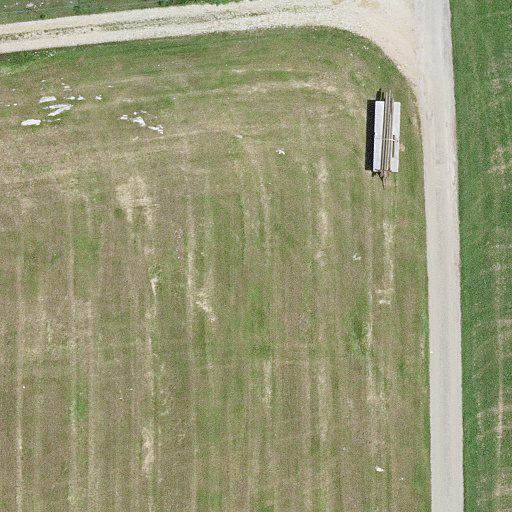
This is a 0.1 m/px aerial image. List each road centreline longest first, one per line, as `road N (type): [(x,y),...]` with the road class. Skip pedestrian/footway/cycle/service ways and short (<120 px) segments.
road 1 (unclassified): [(448,511),(434,0)]
road 2 (track): [(382,0),(0,41)]
